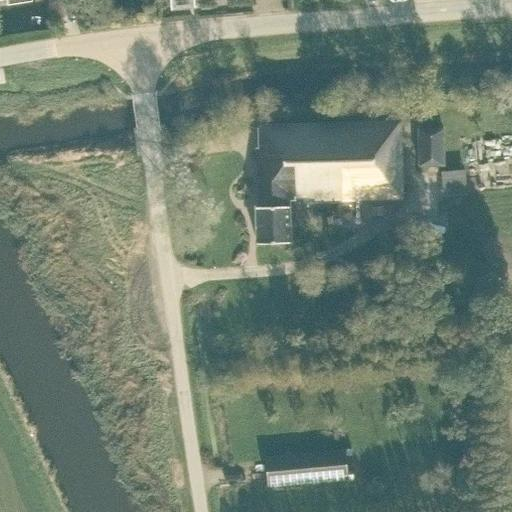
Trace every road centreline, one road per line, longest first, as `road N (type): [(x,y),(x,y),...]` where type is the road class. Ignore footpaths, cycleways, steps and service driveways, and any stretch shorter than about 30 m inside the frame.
road 1 (unclassified): [(200,511),(134,39)]
road 2 (tertiary): [(134,39),(511,6)]
road 3 (tertiary): [(0,59),(134,39)]
